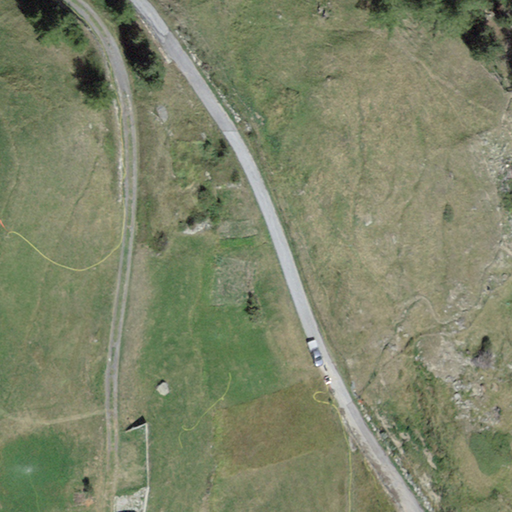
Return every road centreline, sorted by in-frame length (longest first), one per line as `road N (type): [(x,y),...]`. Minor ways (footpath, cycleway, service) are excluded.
road 1 (track): [(132,0),(244,162),(328,383),(413,511)]
road 2 (track): [(101,511),(128,177),(116,70),(66,0)]
